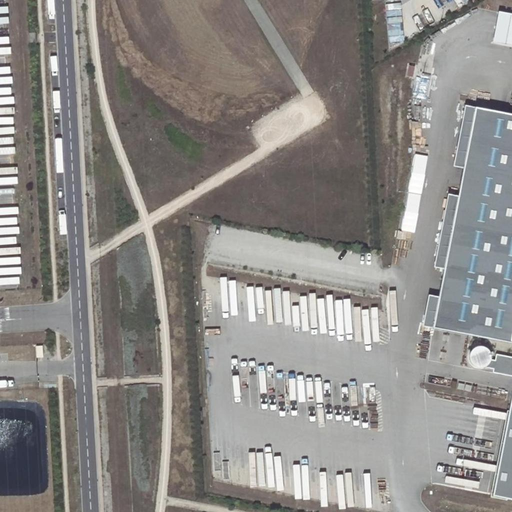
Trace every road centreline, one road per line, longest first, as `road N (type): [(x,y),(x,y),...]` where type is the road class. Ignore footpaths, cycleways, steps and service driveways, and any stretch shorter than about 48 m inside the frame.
road 1 (unclassified): [(62,0),(91,511)]
road 2 (track): [(252,0),(308,91),(264,152),(77,260)]
road 3 (unknown): [(406,280),(209,245)]
